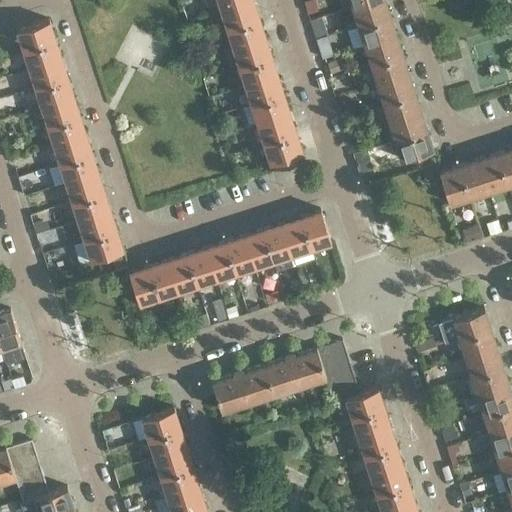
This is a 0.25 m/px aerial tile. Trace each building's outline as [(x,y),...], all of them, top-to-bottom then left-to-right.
[(247,0),(218,0),(221,9),(247,0)] [(259,17),(253,0),(247,0),(221,9),(227,28),(259,17)] [(390,14),(385,0),(368,0),(352,5),(358,24),(390,14)] [(397,33),(390,14),(358,24),(364,43),(397,33)] [(266,36),(259,17),(227,28),(233,47),(266,36)] [(56,38),(49,18),(17,28),(23,48),(56,38)] [(403,52),(397,33),(364,43),(370,62),(403,52)] [(272,55),(266,36),(233,47),(239,66),(272,55)] [(62,57),(56,38),(23,48),(29,67),(62,57)] [(409,71),(403,52),(370,62),(376,82),(409,71)] [(278,74),(272,55),(239,66),(245,85),(278,74)] [(68,76),(62,57),(29,67),(36,86),(68,76)] [(415,90),(409,71),(376,82),(383,101),(415,90)] [(284,93),(278,74),(245,85),(251,104),(284,93)] [(74,95),(68,76),(36,86),(42,105),(74,95)] [(421,109),(415,90),(383,101),(389,120),(421,109)] [(290,112),(284,93),(251,104),(257,123),(290,112)] [(80,114),(74,95),(42,105),(48,124),(80,114)] [(427,128),(421,109),(389,120),(395,139),(427,128)] [(296,132),(290,112),(257,123),(264,142),(296,132)] [(86,133),(80,114),(48,124),(54,143),(86,133)] [(433,148),(427,128),(395,139),(401,158),(433,148)] [(302,151),(296,132),(264,142),(270,162),(302,151)] [(92,152),(86,133),(54,143),(60,162),(92,152)] [(511,182),(511,146),(497,151),(508,183),(511,182)] [(508,183),(497,151),(478,157),(488,190),(508,183)] [(98,171),(92,152),(60,162),(66,181),(98,171)] [(488,190),(478,157),(459,163),(469,196),(488,190)] [(469,196),(459,163),(439,170),(450,202),(469,196)] [(105,190),(98,171),(66,181),(72,200),(105,190)] [(111,209),(105,190),(72,200),(78,220),(111,209)] [(331,240),(321,208),(301,214),(311,247),(331,240)] [(117,228),(111,209),(78,220),(84,239),(117,228)] [(311,247),(301,214),(282,220),(292,253),(311,247)] [(292,253),(282,220),(263,226),(273,259),(292,253)] [(481,235),(477,225),(467,228),(470,239),(481,235)] [(273,259),(263,226),(244,233),(254,265),(273,259)] [(123,248),(117,228),(84,239),(91,258),(123,248)] [(254,265),(244,233),(225,239),(235,271),(254,265)] [(235,271),(225,239),(206,245),(216,277),(235,271)] [(216,277),(206,245),(187,251),(197,283),(216,277)] [(197,283),(187,251),(168,257),(178,289),(197,283)] [(178,289),(168,257),(149,263),(159,295),(178,289)] [(159,295),(149,263),(129,269),(139,302),(159,295)] [(259,307),(257,299),(246,303),(248,311),(259,307)] [(21,340),(10,307),(0,310),(0,343),(1,346),(21,340)] [(491,327),(485,307),(452,317),(459,337),(491,327)] [(497,346),(491,327),(459,337),(465,356),(497,346)] [(347,351),(342,338),(317,346),(321,359),(347,351)] [(326,375),(325,373),(321,359),(317,346),(295,353),(294,350),(284,353),(285,356),(264,363),(274,392),(326,375)] [(503,365),(497,346),(465,356),(471,375),(503,365)] [(351,365),(348,355),(347,351),(321,359),(325,373),(351,365)] [(274,392),(264,363),(243,369),(242,367),(232,370),(233,373),(212,379),(221,409),(274,392)] [(355,378),(351,365),(325,373),(326,375),(330,386),(355,378)] [(509,384),(503,365),(471,375),(477,394),(509,384)] [(360,391),(355,378),(330,386),(334,400),(345,396),(360,391)] [(511,403),(511,392),(509,384),(477,394),(483,413),(511,403)] [(378,386),(360,391),(345,396),(352,416),(384,405),(378,386)] [(511,424),(511,403),(483,413),(489,432),(511,424)] [(390,424),(384,405),(352,416),(358,435),(390,424)] [(180,426),(174,406),(142,417),(148,436),(180,426)] [(396,443),(390,424),(358,435),(364,454),(396,443)] [(511,445),(511,424),(489,432),(495,451),(511,445)] [(187,445),(180,426),(148,436),(154,455),(187,445)] [(36,451),(32,437),(6,446),(11,459),(36,451)] [(402,462),(396,443),(364,454),(370,473),(402,462)] [(11,459),(6,446),(6,445),(0,447),(0,479),(16,475),(15,472),(11,459)] [(193,464),(187,445),(154,455),(160,474),(193,464)] [(511,466),(511,445),(495,451),(501,470),(511,466)] [(40,464),(37,454),(36,451),(11,459),(15,472),(40,464)] [(409,481),(402,462),(370,473),(376,492),(409,481)] [(45,478),(40,464),(15,472),(16,475),(19,486),(45,478)] [(199,483),(193,464),(160,474),(166,493),(199,483)] [(511,487),(511,466),(501,470),(507,489),(511,487)] [(49,491),(45,478),(19,486),(23,499),(35,496),(49,491)] [(415,501),(409,481),(376,492),(382,511),(415,501)] [(173,511),(205,502),(199,483),(166,493),(172,511),(173,511)] [(51,511),(74,505),(67,485),(49,491),(35,496),(40,511),(51,511)] [(418,511),(415,501),(382,511),(418,511)] [(208,511),(205,502),(173,511),(208,511)]
